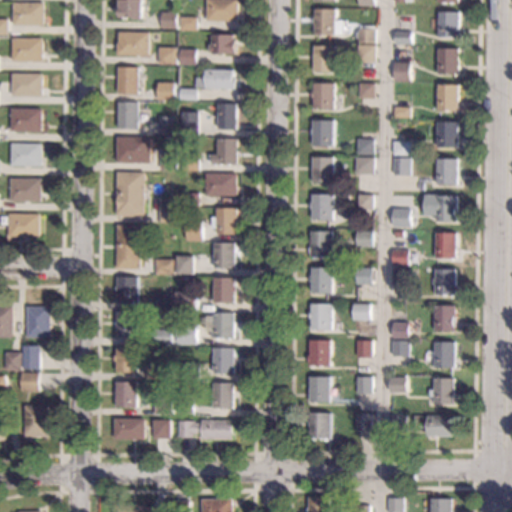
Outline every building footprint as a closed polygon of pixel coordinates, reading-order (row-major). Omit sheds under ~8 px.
[(145,0),(146,18),(123,18),(123,0),(145,0)] [(240,0),(239,21),(210,20),(210,19),(210,0),(240,0)] [(46,25),(16,25),(16,3),(46,2),(46,25)] [(337,20),(343,20),(343,32),(336,32),(336,35),(316,35),(315,23),(314,23),(314,18),(316,18),(316,10),(337,10),(337,20)] [(179,13),(178,28),(163,27),(164,12),(179,13)] [(460,37),(440,37),(440,12),(461,12),(460,37)] [(201,18),(201,30),(184,30),(184,17),(201,18)] [(10,35),(0,35),(0,20),(10,20),(10,35)] [(377,42),(361,43),(360,29),(376,28),(377,42)] [(152,55),(120,56),(120,43),(122,43),(122,32),(151,31),(152,55)] [(413,32),(413,45),(396,44),(397,31),(413,32)] [(236,39),(239,39),(239,54),(215,54),(215,52),(213,52),(213,45),(215,45),(215,35),(236,35),(236,39)] [(45,61),(15,62),(15,38),(45,38),(45,61)] [(337,71),(316,71),(316,46),(336,46),(337,71)] [(377,46),(377,62),(359,62),(360,46),(377,46)] [(179,64),(161,64),(161,47),(179,48),(179,64)] [(200,64),(184,65),(183,49),(200,49),(200,64)] [(460,74),(440,73),(440,49),(460,49),(460,74)] [(411,81),(396,81),(396,63),(411,63),(411,81)] [(141,93),(120,93),(121,67),(141,67),(141,93)] [(236,79),(239,79),(238,88),(209,88),(209,87),(199,87),(199,78),(210,78),(210,69),(236,70),(236,79)] [(45,74),(44,96),(14,95),(15,73),(45,74)] [(336,109),(315,109),(315,84),(336,84),(336,109)] [(377,84),(376,99),(361,98),(361,84),(377,84)] [(460,85),(459,110),(439,110),(440,85),(460,85)] [(178,89),(178,100),(163,100),(163,88),(178,89)] [(200,100),(184,100),(184,89),(200,88),(200,100)] [(140,128),(120,128),(120,102),(141,102),(140,128)] [(240,128),(221,128),(221,104),(240,104),(240,128)] [(411,118),(395,118),(395,107),(411,107),(411,118)] [(44,132),(14,131),(14,108),(44,109),(44,132)] [(201,134),(184,133),(185,112),(202,112),(201,134)] [(177,117),(177,134),(161,134),(161,117),(177,117)] [(335,146),(314,146),(315,120),(336,121),(335,146)] [(459,148),(439,147),(439,122),(460,122),(459,148)] [(152,163),(119,163),(120,137),(153,138),(152,163)] [(239,164),(219,164),(220,138),(239,139),(239,164)] [(376,154),(359,154),(359,140),(376,140),(376,154)] [(411,155),(395,155),(395,141),(411,142),(411,155)] [(44,166),(14,166),(14,143),(44,144),(44,166)] [(178,170),(162,169),(162,153),(164,153),(178,154),(178,170)] [(335,183),(314,183),(314,157),(335,157),(335,183)] [(375,174),(357,173),(357,158),(375,158),(375,174)] [(411,175),(395,175),(395,158),(411,158),(411,175)] [(459,184),(438,184),(438,159),(459,159),(459,184)] [(201,160),(201,170),(185,170),(185,160),(201,160)] [(146,216),(119,216),(119,172),(147,172),(146,216)] [(239,195),(208,195),(208,173),(239,173),(239,195)] [(44,201),(13,202),(13,178),(44,178),(44,201)] [(202,205),(185,205),(185,193),(202,193),(202,205)] [(334,219),(314,219),(314,195),(334,195),(334,219)] [(375,210),(360,210),(360,195),(362,195),(375,195),(375,210)] [(458,196),(457,221),(438,220),(438,216),(426,215),(427,195),(458,196)] [(177,222),(161,222),(161,206),(177,206),(177,222)] [(239,209),(237,233),(219,233),(219,228),(214,228),(215,218),(219,218),(219,208),(239,209)] [(412,227),(395,227),(395,209),(412,209),(412,227)] [(42,236),(11,236),(12,214),(42,214),(42,236)] [(205,222),(205,240),(189,241),(189,222),(205,222)] [(142,269),(119,269),(119,225),(142,225),(142,269)] [(333,257),(312,257),(312,231),(333,231),(333,257)] [(374,232),(374,248),(357,247),(358,231),(374,232)] [(458,233),(457,259),(437,258),(438,233),(458,233)] [(237,268),(217,268),(217,243),(237,243),(237,268)] [(410,265),(394,265),(394,250),(407,250),(410,250),(410,265)] [(196,275),(179,275),(179,256),(195,256),(196,275)] [(176,274),(157,274),(157,273),(153,273),(152,260),(176,259),(176,274)] [(333,293),(313,293),(314,268),(334,268),(333,293)] [(373,269),(373,285),(357,285),(358,268),(373,269)] [(410,269),(409,284),(393,284),(394,269),(410,269)] [(457,294),(437,294),(437,269),(457,269),(457,294)] [(140,302),(119,302),(119,277),(140,277),(140,302)] [(237,286),(238,286),(238,292),(237,292),(237,303),(217,303),(216,277),(237,277),(237,286)] [(200,293),(199,310),(178,310),(179,293),(200,293)] [(175,310),(158,310),(158,294),(175,294),(175,310)] [(332,330),(312,329),(312,304),(333,304),(332,330)] [(372,320),(354,320),(354,304),(372,304),(372,320)] [(457,306),(457,331),(436,331),(437,305),(457,306)] [(17,337),(0,337),(0,306),(16,306),(17,337)] [(53,337),(30,337),(30,307),(52,306),(53,337)] [(139,337),(118,337),(118,312),(139,312),(139,337)] [(236,322),(238,322),(237,331),(236,331),(236,338),(215,338),(215,312),(236,313),(236,322)] [(411,323),(411,338),(394,337),(394,323),(411,323)] [(199,345),(179,344),(179,324),(199,324),(199,345)] [(173,345),(154,345),(154,330),(174,330),(173,345)] [(331,366),(311,366),(311,341),(331,341),(331,366)] [(373,357),(358,357),(358,341),(373,341),(373,357)] [(410,357),(393,356),(394,341),(411,341),(410,357)] [(456,367),(436,367),(436,342),(457,342),(456,367)] [(43,369),(26,369),(26,346),(42,346),(43,369)] [(138,372),(118,372),(118,360),(116,360),(116,356),(119,356),(119,347),(139,347),(138,372)] [(236,373),(215,373),(215,348),(236,349),(236,373)] [(24,353),(23,370),(8,369),(9,352),(24,353)] [(201,379),(185,379),(185,363),(201,363),(201,379)] [(164,379),(148,379),(148,368),(164,368),(164,379)] [(41,373),(41,391),(23,391),(24,373),(41,373)] [(10,392),(0,393),(0,377),(7,376),(10,392)] [(331,402),(311,402),(311,377),(331,377),(331,402)] [(372,394),(358,394),(358,377),(372,377),(372,394)] [(408,392),(391,392),(391,377),(408,377),(408,392)] [(455,404),(435,403),(435,397),(430,397),(431,390),(436,390),(436,378),(456,379),(455,404)] [(138,407),(118,407),(118,382),(138,382),(138,407)] [(235,409),(215,409),(215,383),(235,383),(235,409)] [(173,415),(156,414),(156,399),(173,399),(173,415)] [(196,402),(196,414),(179,414),(180,402),(196,402)] [(49,435),(27,436),(27,406),(49,405),(49,435)] [(0,409),(1,409),(8,439),(0,440),(0,409)] [(331,438),(311,438),(311,414),(331,414),(331,438)] [(372,431),(357,431),(357,415),(358,415),(372,415),(372,431)] [(408,431),(392,432),(392,415),(407,415),(408,431)] [(454,437),(429,436),(429,416),(454,416),(454,437)] [(146,439),(116,439),(116,419),(146,419),(146,439)] [(234,439),(203,439),(203,433),(195,433),(195,437),(180,437),(180,421),(196,421),(196,423),(204,423),(204,420),(234,420),(234,439)] [(171,439),(156,439),(156,423),(171,423),(171,439)] [(330,511),(309,511),(309,497),(330,498),(330,511)] [(233,511),(202,511),(202,500),(233,498),(233,511)] [(404,511),(389,511),(389,499),(404,499),(404,511)] [(453,511),(433,511),(433,499),(453,499),(453,511)] [(189,511),(179,511),(179,501),(189,501),(189,511)]
